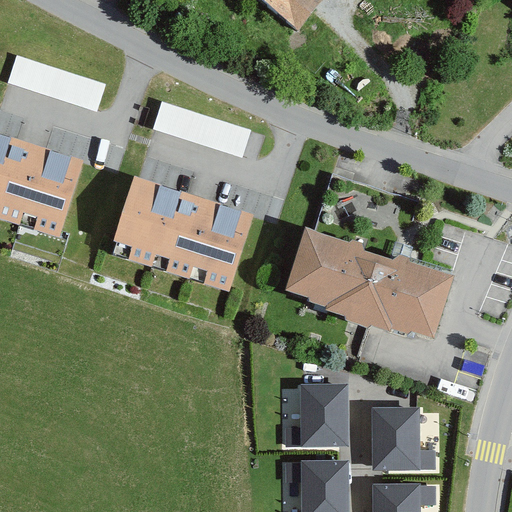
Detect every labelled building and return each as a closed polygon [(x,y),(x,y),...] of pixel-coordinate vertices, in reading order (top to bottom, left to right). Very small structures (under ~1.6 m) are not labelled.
[(262,0),(286,20),(303,0),(262,0)] [(103,86),(12,57),(4,85),(95,113),(103,86)] [(248,133),(159,103),(150,131),(239,161),(248,133)] [(78,164),(0,140),(0,223),(15,228),(17,220),(30,224),(27,234),(55,242),(78,164)] [(251,220),(130,184),(110,248),(125,253),(122,265),(146,272),(149,261),(166,266),(163,277),(187,284),(190,276),(202,280),(199,290),(227,298),(251,220)] [(427,334),(445,271),(299,229),(281,292),(427,334)] [(345,395),(303,395),(304,452),(346,452),(345,395)] [(418,417),(376,417),(376,474),(418,474),(418,417)] [(346,511),(346,472),(304,472),(304,511),(346,511)] [(418,511),(418,495),(376,496),(376,511),(418,511)]
